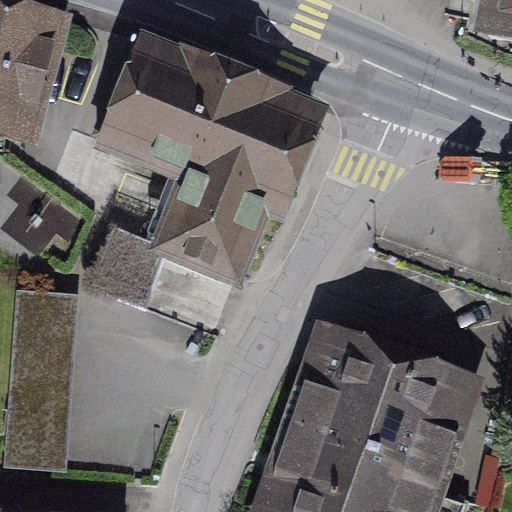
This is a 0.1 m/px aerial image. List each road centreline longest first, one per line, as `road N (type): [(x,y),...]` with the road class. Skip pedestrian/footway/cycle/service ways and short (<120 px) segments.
road 1 (unclassified): [(206,511),(262,355),(365,170),(405,79)]
road 2 (secondary): [(405,79),(238,17)]
